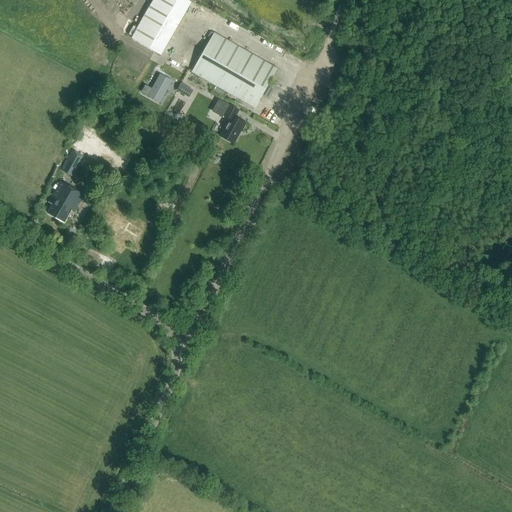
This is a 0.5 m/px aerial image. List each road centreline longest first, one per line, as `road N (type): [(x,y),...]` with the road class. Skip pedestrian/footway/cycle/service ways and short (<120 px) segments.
road 1 (tertiary): [(112,511),(174,376),(174,338),(155,318),(0,227)]
road 2 (track): [(174,338),(192,328),(345,0)]
